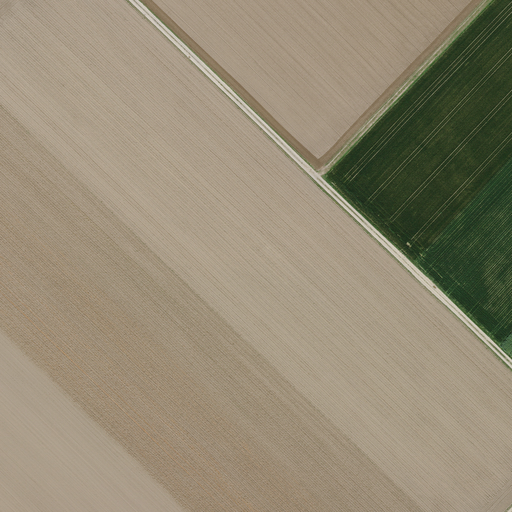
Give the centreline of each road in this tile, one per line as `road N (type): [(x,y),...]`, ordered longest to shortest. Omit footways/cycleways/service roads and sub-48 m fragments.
road 1 (track): [(511,364),(135,0)]
road 2 (track): [(322,180),(494,0)]
